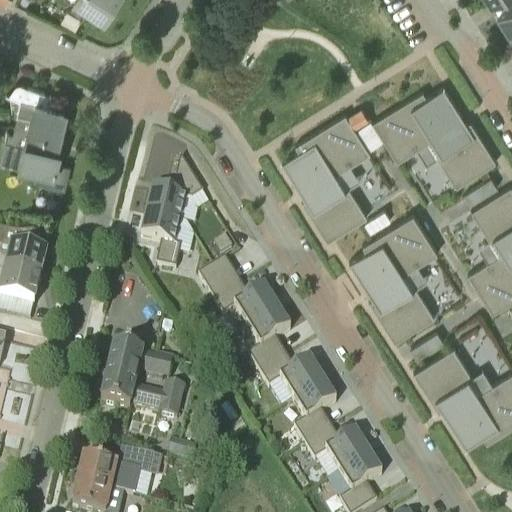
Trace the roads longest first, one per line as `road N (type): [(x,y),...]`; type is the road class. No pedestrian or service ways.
road 1 (residential): [(29,511),(134,89)]
road 2 (residential): [(457,511),(239,166)]
road 3 (residential): [(451,33),(239,166)]
road 4 (residential): [(134,89),(0,23)]
road 5 (residential): [(239,166),(210,125),(134,89)]
